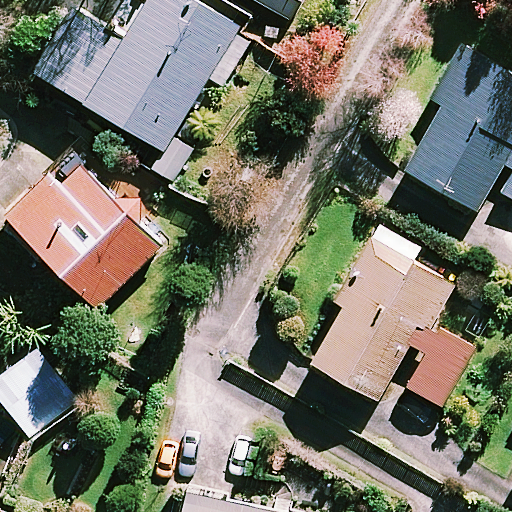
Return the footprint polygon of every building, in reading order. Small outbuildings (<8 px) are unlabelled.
[(251,35),(193,0),(135,0),(115,34),(65,4),(26,68),(158,148),(203,74),(220,85),(251,35)] [(258,0),(287,16),(296,0),(258,0)] [(511,71),(454,38),(416,103),(432,113),(399,168),(470,210),(483,187),(511,204),(511,71)] [(160,238),(63,140),(0,203),(0,216),(91,308),(160,238)] [(415,246),(374,224),(302,358),(374,397),(405,340),(422,350),(403,385),(440,405),(471,348),(426,324),(449,281),(408,258),(415,246)] [(0,365),(0,405),(27,441),(76,403),(29,343),(0,365)] [(290,511),(177,487),(171,511),(290,511)]
